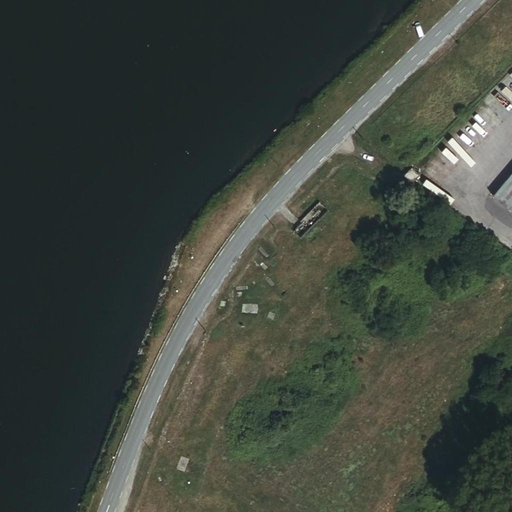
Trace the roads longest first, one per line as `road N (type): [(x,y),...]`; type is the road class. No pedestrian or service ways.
road 1 (tertiary): [(474,0),(283,189),(230,255),(163,370),(107,511)]
road 2 (unknown): [(511,119),(463,182),(481,220),(511,246)]
